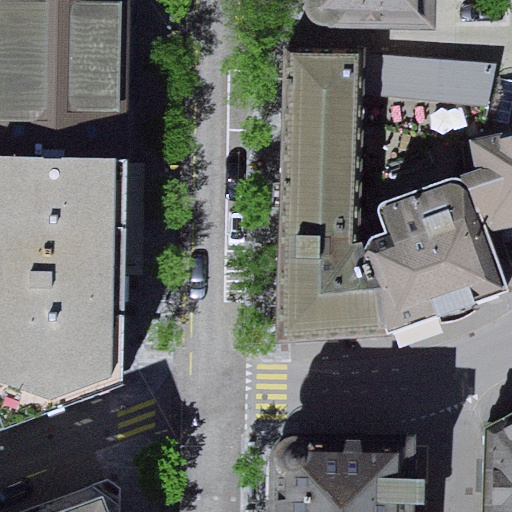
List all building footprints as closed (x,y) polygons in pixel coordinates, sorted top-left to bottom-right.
[(132,0),(2,0),(0,126),(0,158),(130,160),(132,0)] [(436,0),(311,0),(311,30),(436,31),(436,0)] [(490,58),(423,53),(419,105),(487,110),(490,58)] [(361,64),(287,66),(292,343),(381,341),(380,287),(365,287),(361,64)] [(511,138),(474,146),(493,239),(511,235),(511,138)] [(0,158),(0,431),(4,443),(127,395),(130,160),(0,158)] [(389,238),(371,250),(400,333),(507,296),(464,177),(378,207),(389,238)] [(486,511),(499,511),(511,506),(511,423),(490,435),(486,511)] [(414,511),(417,447),(274,445),(273,511),(414,511)] [(115,511),(114,491),(61,511),(115,511)]
